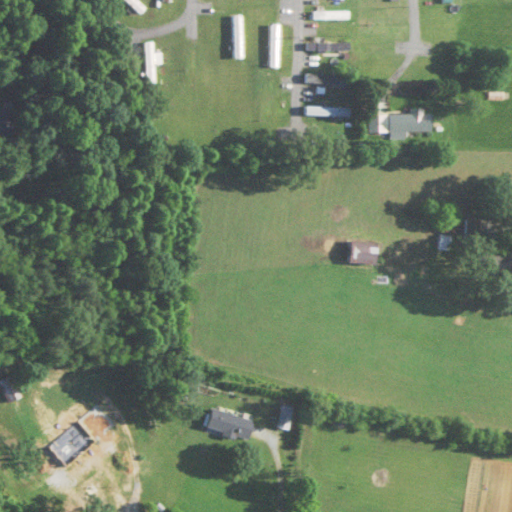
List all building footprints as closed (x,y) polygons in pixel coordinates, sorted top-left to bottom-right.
[(115,0),(131,15),(137,9),(128,0),(115,0)] [(307,12),(307,20),(344,20),(344,12),(307,12)] [(238,15),(226,16),(227,59),(238,59),(238,15)] [(263,25),(263,68),(274,68),(274,25),(263,25)] [(355,27),(355,37),(382,37),(382,40),(406,40),(406,27),(355,27)] [(140,86),(150,86),(150,43),(140,43),(140,86)] [(344,43),(302,43),(302,51),(344,51),(344,43)] [(183,48),(183,85),(194,85),(194,48),(183,48)] [(341,76),(300,76),(300,85),(341,85),(341,76)] [(261,125),(272,125),(272,82),(261,82),(261,125)] [(346,117),(346,108),(299,108),(299,117),(346,117)] [(364,115),(364,134),(427,134),(427,115),(419,115),(419,110),(405,110),(405,115),(364,115)] [(370,267),(373,245),(344,242),(342,264),(370,267)] [(478,277),(509,277),(509,253),(478,253),(478,277)] [(60,429),(79,420),(72,406),(53,416),(60,429)] [(250,422),(207,409),(201,431),(244,444),(250,422)] [(105,469),(88,437),(83,440),(89,453),(60,468),(70,487),(105,469)]
